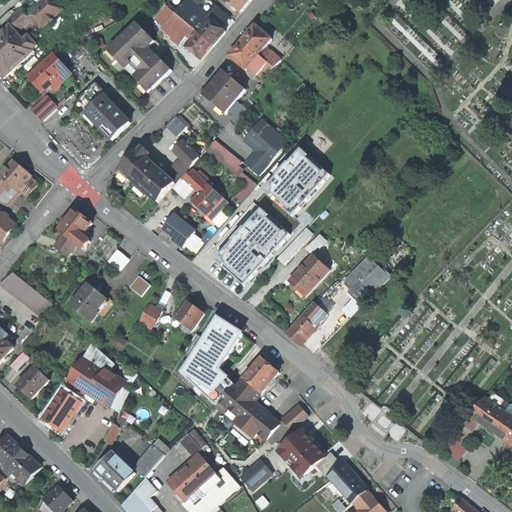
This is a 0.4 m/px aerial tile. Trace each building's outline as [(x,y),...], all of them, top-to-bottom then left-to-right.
[(0,37),(0,73),(6,80),(35,53),(34,51),(39,47),(30,38),(25,42),(18,34),(25,28),(55,0),(45,0),(30,14),(25,8),(8,24),(11,27),(0,37)] [(55,0),(25,28),(29,32),(37,25),(42,31),(64,11),(55,0)] [(226,0),(241,14),(252,0),(226,0)] [(195,30),(202,22),(197,17),(199,14),(192,8),(182,20),(193,29),(195,30)] [(183,27),(190,33),(193,29),(182,20),(179,17),(178,17),(173,13),(167,21),(171,25),(175,22),(182,28),(183,27)] [(202,22),(195,30),(196,31),(212,45),(224,31),(211,19),(206,25),(202,22)] [(138,24),(104,56),(121,75),(127,69),(143,86),(145,83),(152,91),(172,71),(158,56),(156,58),(148,50),(155,42),(138,24)] [(273,41),(257,27),(243,42),(260,56),(273,41)] [(212,45),(196,31),(192,36),(194,38),(186,48),(199,59),(212,45)] [(260,56),(243,42),(230,57),(247,71),(256,60),(265,68),(269,63),(268,63),(260,56)] [(268,63),(269,63),(275,70),(282,62),(274,55),(268,63)] [(63,83),(71,75),(68,72),(68,71),(55,56),(46,64),(45,64),(30,77),(44,93),(59,79),(63,83)] [(269,63),(265,68),(262,71),(265,74),(262,78),(265,81),(275,70),(269,63)] [(225,72),(204,96),(226,115),(247,91),(225,72)] [(97,84),(86,95),(96,106),(106,97),(106,98),(108,96),(97,84)] [(99,124),(98,126),(113,141),(131,124),(106,98),(106,97),(96,106),(86,95),(78,102),(99,124)] [(47,99),(34,111),(45,122),(57,110),(47,99)] [(177,117),(166,128),(177,138),(188,127),(177,117)] [(257,150),(257,154),(248,164),(260,174),(287,143),(263,123),(247,141),(257,150)] [(216,140),(207,151),(218,160),(227,149),(216,140)] [(182,158),(192,169),(200,159),(185,144),(176,152),(182,158)] [(138,151),(120,169),(160,204),(176,185),(167,177),(164,174),(167,170),(160,164),(157,167),(147,159),(151,154),(144,147),(139,152),(138,151)] [(243,163),(227,149),(218,160),(234,174),(243,163)] [(309,154),(272,196),(301,221),(338,179),(309,154)] [(177,186),(192,169),(182,158),(167,177),(176,185),(177,186)] [(9,185),(19,194),(24,189),(32,179),(34,177),(14,161),(0,178),(9,185)] [(194,172),(182,184),(186,187),(189,184),(201,195),(209,187),(194,172)] [(0,196),(9,185),(0,178),(0,177),(0,196)] [(32,179),(24,189),(30,194),(38,184),(32,179)] [(9,185),(0,196),(0,198),(9,206),(19,194),(9,185)] [(209,187),(201,195),(194,203),(209,216),(216,209),(219,211),(226,203),(209,187)] [(77,211),(60,231),(66,236),(77,245),(83,249),(90,240),(84,236),(94,224),(77,211)] [(6,215),(4,215),(0,212),(0,239),(4,242),(17,225),(9,220),(10,217),(6,215)] [(175,217),(164,231),(165,232),(175,240),(174,241),(180,246),(184,249),(197,233),(175,217)] [(243,247),(224,269),(255,296),(304,240),(279,218),(246,250),(243,247)] [(165,232),(161,237),(177,250),(180,246),(174,241),(175,240),(165,232)] [(190,244),(195,250),(206,241),(201,235),(190,244)] [(320,235),(307,250),(312,255),(321,245),(323,246),(327,242),(320,235)] [(77,245),(66,236),(57,248),(68,257),(77,245)] [(119,251),(109,262),(115,267),(125,256),(119,251)] [(125,256),(115,267),(121,272),(131,261),(125,256)] [(331,271),(315,256),(294,279),(310,294),(331,271)] [(392,277),(385,269),(383,271),(370,258),(346,282),(352,289),(348,293),(355,301),(351,305),(357,311),(392,277)] [(14,273),(2,288),(42,321),(54,306),(14,273)] [(136,282),(147,292),(152,286),(140,277),(136,282)] [(136,282),(131,288),(142,298),(147,292),(136,282)] [(97,313),(108,300),(90,286),(72,308),(92,324),(99,315),(97,313)] [(114,305),(108,300),(97,313),(99,315),(102,312),(106,315),(114,305)] [(189,302),(176,320),(193,332),(206,314),(189,302)] [(315,304),(289,334),(302,347),(318,329),(317,329),(329,316),(315,304)] [(140,324),(150,330),(148,333),(154,336),(157,333),(153,331),(164,313),(151,305),(140,324)] [(226,324),(189,383),(217,407),(235,386),(228,380),(252,340),(226,324)] [(0,366),(16,349),(0,334),(0,366)] [(345,346),(332,360),(343,370),(359,354),(356,351),(353,353),(345,346)] [(38,351),(32,358),(37,362),(43,355),(38,351)] [(25,353),(11,368),(17,373),(31,359),(25,353)] [(245,381),(262,396),(281,374),(263,359),(245,381)] [(124,387),(126,384),(107,371),(105,374),(84,360),(70,381),(88,393),(111,408),(124,387)] [(31,375),(19,388),(34,401),(51,382),(39,370),(33,377),(31,375)] [(132,372),(126,382),(133,386),(139,376),(132,372)] [(70,381),(68,379),(62,387),(66,389),(45,421),(63,433),(83,403),(81,402),(88,393),(70,381)] [(273,418),(256,403),(262,396),(245,381),(239,389),(235,386),(217,407),(225,413),(228,409),(241,420),(238,425),(255,439),(259,435),(267,442),(281,426),(272,419),(273,418)] [(120,414),(134,392),(124,387),(111,408),(120,414)] [(486,398),(471,416),(481,423),(511,444),(511,416),(508,414),(511,408),(511,407),(495,395),(491,402),(486,398)] [(300,407),(284,422),(293,432),(310,417),(300,407)] [(466,442),(481,423),(471,416),(456,435),(466,442)] [(116,425),(107,443),(113,446),(122,428),(116,425)] [(292,470),(295,469),(304,479),(317,467),(327,458),(305,433),(281,454),(290,464),(290,466),(292,470)] [(10,438),(0,448),(0,459),(9,468),(5,472),(12,478),(15,474),(27,485),(43,469),(10,438)] [(136,469),(148,479),(167,457),(155,447),(136,469)] [(327,479),(329,477),(342,465),(332,453),(327,458),(317,467),(327,479)] [(113,455),(97,474),(119,494),(136,475),(113,455)] [(204,455),(170,482),(187,503),(220,476),(204,455)] [(260,463),(243,478),(255,491),(271,476),(260,463)] [(329,477),(342,492),(348,498),(363,485),(344,464),(342,465),(329,477)] [(220,476),(187,503),(185,505),(189,511),(216,511),(244,489),(228,470),(220,476)] [(160,493),(148,479),(126,505),(131,511),(154,511),(160,508),(152,499),(160,493)] [(340,511),(346,511),(355,504),(369,492),(363,485),(348,498),(342,492),(339,494),(343,499),(335,506),(340,511)] [(64,511),(75,502),(61,487),(45,502),(46,503),(54,511),(64,511)] [(355,504),(361,511),(363,509),(365,511),(386,511),(369,492),(355,504)] [(438,493),(434,498),(438,503),(443,498),(438,493)] [(484,511),(465,496),(453,511),(454,511),(484,511)] [(44,511),(54,511),(46,503),(40,509),(44,511)]
